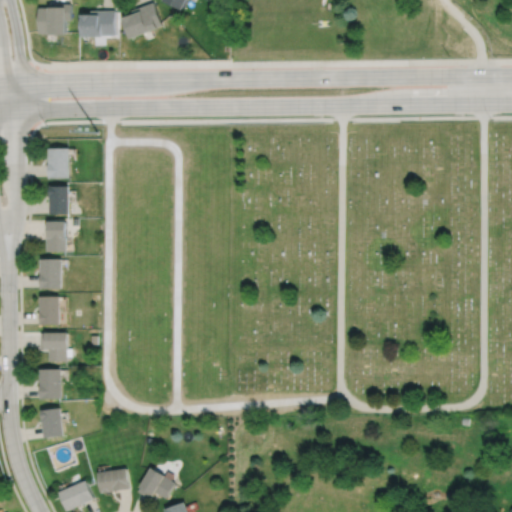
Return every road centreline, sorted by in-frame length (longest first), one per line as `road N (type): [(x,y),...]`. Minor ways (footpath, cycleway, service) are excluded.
road 1 (secondary): [(0,110),(511,101)]
road 2 (secondary): [(511,74),(0,82)]
road 3 (residential): [(7,232),(11,434),(40,511)]
road 4 (residential): [(7,232),(16,204),(18,97)]
